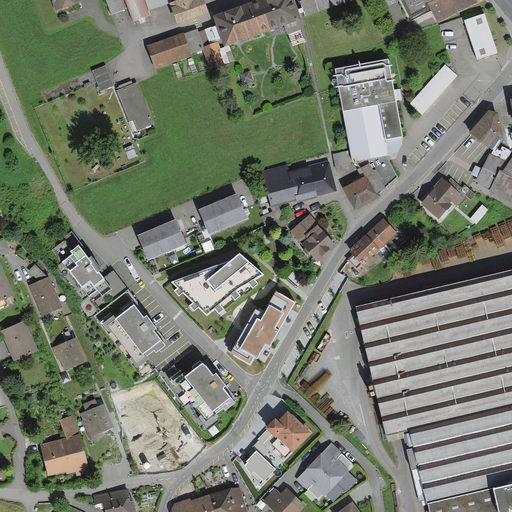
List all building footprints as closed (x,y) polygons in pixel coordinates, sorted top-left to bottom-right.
[(51,0),(56,13),(82,3),(81,0),(51,0)] [(121,0),(105,0),(112,17),(126,12),(121,0)] [(144,0),(124,0),(133,24),(151,17),(149,13),(144,0)] [(144,0),(149,13),(170,6),(185,0),(144,0)] [(201,0),(185,0),(170,6),(178,28),(209,16),(202,0),(201,0)] [(265,0),(265,1),(213,20),(216,27),(221,41),(223,49),(224,52),(230,50),(284,30),(291,49),(307,43),(300,24),(302,24),(293,0),(265,0)] [(347,0),(307,0),(300,2),(305,18),(348,3),(347,0)] [(478,9),(473,0),(405,0),(399,3),(410,26),(431,15),(438,29),(478,9)] [(485,16),(464,23),(477,62),(498,55),(485,16)] [(221,41),(216,27),(205,31),(210,45),(221,41)] [(147,48),(155,71),(192,58),(191,56),(203,52),(202,49),(205,48),(198,30),(147,48)] [(210,71),(235,62),(230,50),(224,52),(223,49),(221,50),(219,43),(205,48),(202,49),(203,52),(210,71)] [(394,91),(389,62),(335,72),(352,164),(386,158),(390,158),(387,143),(403,140),(396,102),(394,91)] [(457,76),(445,65),(410,105),(422,116),(457,76)] [(114,86),(106,66),(92,72),(101,92),(114,86)] [(154,125),(137,84),(133,86),(131,82),(118,87),(120,90),(116,92),(129,123),(133,121),(138,132),(154,125)] [(489,114),(469,136),(492,154),(496,149),(497,150),(504,139),(499,116),(489,114)] [(478,179),(476,183),(491,191),(489,193),(511,204),(511,160),(503,174),(501,173),(511,153),(502,148),(500,152),(497,150),(496,149),(492,154),(491,156),(490,155),(482,170),(478,179)] [(348,152),(333,155),(336,170),(351,167),(348,152)] [(366,179),(343,191),(355,213),(381,199),(379,196),(398,179),(386,158),(352,164),(361,170),(366,179)] [(318,199),(338,194),(330,162),(310,167),(310,169),(290,174),(288,166),(262,173),(271,209),(296,202),(297,205),(318,200),(318,199)] [(478,179),(482,170),(475,167),(471,176),(478,179)] [(446,184),(442,180),(434,189),(435,190),(421,206),(439,221),(451,207),(450,205),(452,203),(457,207),(464,199),(461,197),(462,196),(459,193),(460,192),(463,189),(451,179),(446,184)] [(477,196),(466,186),(463,189),(460,192),(471,202),(477,196)] [(237,198),(199,214),(209,239),(248,223),(237,198)] [(489,211),(482,206),(470,221),(476,226),(489,211)] [(288,224),(296,219),(290,207),(281,211),(288,224)] [(287,226),(280,210),(261,218),(265,226),(273,223),(277,231),(287,226)] [(318,265),(337,249),(310,217),(291,234),(318,265)] [(393,218),(386,224),(396,234),(402,228),(393,218)] [(384,221),(366,237),(380,252),(397,236),(396,234),(386,224),(384,221)] [(176,223),(136,239),(147,265),(186,248),(176,223)] [(89,262),(92,260),(71,232),(61,239),(63,242),(53,249),(64,264),(72,258),(70,255),(79,248),(89,262)] [(366,237),(349,254),(352,257),(362,268),(363,268),(380,252),(366,237)] [(89,262),(79,248),(70,255),(72,258),(64,264),(82,289),(91,283),(96,289),(104,283),(101,279),(99,277),(102,274),(92,260),(89,262)] [(264,275),(240,255),(231,261),(171,282),(208,316),(237,291),(264,275)] [(362,268),(352,257),(346,262),(357,272),(362,268)] [(46,277),(35,266),(29,272),(38,281),(46,277)] [(511,266),(356,302),(373,376),(369,377),(370,382),(374,381),(375,383),(370,384),(371,387),(376,386),(386,430),(402,426),(419,500),(428,498),(430,511),(495,511),(511,508),(511,266)] [(1,267),(0,267),(0,309),(7,307),(5,302),(15,298),(1,267)] [(114,269),(101,279),(104,283),(96,289),(91,283),(82,289),(100,313),(98,315),(103,321),(112,314),(117,321),(125,315),(123,313),(132,306),(133,307),(139,303),(114,269)] [(303,282),(293,272),(288,278),(298,287),(303,282)] [(50,279),(29,287),(42,319),(62,311),(50,279)] [(270,347),(295,302),(276,292),(264,313),(256,308),(230,353),(250,364),(255,356),(258,357),(265,344),(270,347)] [(156,357),(165,350),(155,336),(158,334),(147,320),(144,322),(133,307),(132,306),(123,313),(125,315),(117,321),(112,314),(103,321),(138,367),(154,354),(156,357)] [(25,323),(0,334),(14,364),(38,353),(25,323)] [(77,339),(52,349),(57,361),(60,360),(65,373),(87,364),(77,339)] [(226,414),(234,408),(231,404),(238,398),(210,362),(202,368),(200,364),(190,372),(192,375),(188,378),(176,363),(163,373),(173,385),(174,384),(202,419),(200,420),(207,430),(218,420),(216,418),(224,411),(226,414)] [(70,381),(67,374),(61,377),(64,383),(70,381)] [(87,420),(94,438),(103,434),(114,430),(102,399),(84,406),(86,413),(80,415),(83,422),(87,420)] [(308,435),(287,414),(270,431),(278,439),(272,444),(285,458),(308,435)] [(59,422),(66,441),(80,437),(73,416),(59,422)] [(87,420),(83,422),(91,442),(99,442),(104,437),(103,434),(94,438),(87,420)] [(178,453),(168,426),(149,433),(149,430),(126,438),(137,469),(147,466),(146,464),(178,453)] [(187,451),(200,441),(190,429),(177,440),(187,451)] [(66,441),(40,447),(48,478),(66,474),(67,476),(76,474),(77,477),(90,474),(80,437),(66,441)] [(331,441),(315,458),(339,480),(349,467),(337,455),(342,451),(331,441)] [(261,485),(278,468),(257,446),(239,463),(261,485)] [(325,494),(339,480),(315,458),(296,478),(307,487),(312,482),(325,494)] [(231,484),(209,491),(215,511),(248,511),(240,486),(231,484)] [(263,499),(276,511),(298,511),(306,504),(287,486),(282,492),(275,486),(263,499)] [(106,511),(137,511),(134,498),(131,498),(128,487),(94,495),(95,502),(104,500),(106,511)] [(175,501),(171,509),(172,511),(215,511),(209,491),(191,498),(191,496),(175,501)] [(362,511),(352,499),(334,511),(362,511)]
